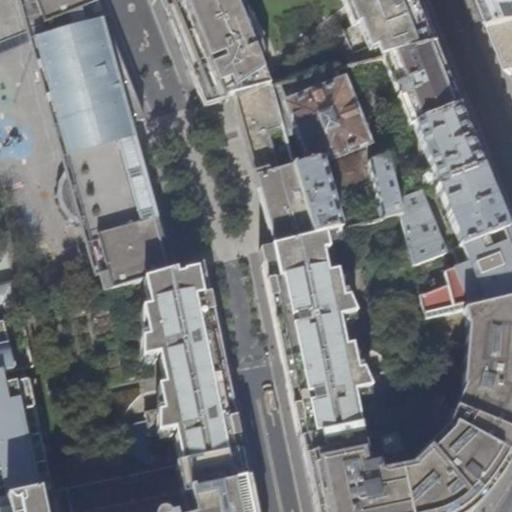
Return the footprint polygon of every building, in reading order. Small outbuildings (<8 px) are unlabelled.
[(143,118),(95,0),(0,0),(0,40),(23,31),(50,20),(53,31),(36,36),(70,155),(85,151),(86,157),(74,160),(70,164),(66,167),(63,171),(61,172),(59,177),(56,192),(59,205),(66,215),(76,221),(79,222),(85,224),(90,224),(93,223),(103,221),(110,245),(98,249),(104,272),(108,288),(140,276),(170,265),(130,121),(143,118)] [(262,43),(244,12),(239,0),(160,0),(202,103),(231,96),(238,122),(263,210),(272,243),(310,234),(310,232),(269,88),(258,60),(260,58),(262,55),(262,53),(261,51),(259,44),(262,43)] [(340,0),(352,27),(352,28),(351,28),(350,28),(342,31),(355,66),(381,60),(434,47),(416,1),(414,1),(413,0),(340,0)] [(511,0),(479,0),(492,32),(511,26),(511,0)] [(70,155),(36,36),(53,31),(50,20),(23,31),(63,171),(66,167),(70,164),(74,160),(86,157),(85,151),(70,155)] [(511,26),(492,32),(510,76),(511,75),(511,26)] [(413,127),(458,108),(449,85),(434,47),(381,60),(409,128),(413,127)] [(337,226),(338,226),(319,162),(363,147),(364,143),(358,125),(365,122),(347,81),(350,80),(346,69),(269,88),(310,232),(324,229),(337,226)] [(475,149),(458,108),(413,127),(431,170),(393,186),(397,204),(482,169),(475,149)] [(381,139),(382,143),(384,152),(397,147),(393,135),(381,139)] [(384,152),(382,143),(376,145),(377,150),(372,151),(369,155),(370,162),(368,165),(380,217),(399,212),(397,204),(393,186),(384,152)] [(498,208),(482,169),(397,204),(399,212),(412,267),(444,254),(421,199),(438,193),(457,249),(507,229),(498,208)] [(110,245),(103,221),(93,223),(90,224),(85,224),(79,222),(76,221),(91,275),(104,272),(98,249),(110,245)] [(339,238),(337,226),(324,229),(327,241),(339,238)] [(373,396),(366,361),(347,365),(338,321),(356,317),(346,266),(327,270),(322,248),(328,247),(327,241),(324,229),(310,232),(310,234),(272,243),(258,246),(277,337),(297,432),(358,419),(354,400),(373,396)] [(511,244),(507,229),(457,249),(447,253),(461,312),(511,300),(511,244)] [(218,348),(199,259),(170,265),(140,276),(144,304),(137,306),(132,357),(153,352),(154,357),(151,357),(156,382),(150,384),(149,406),(136,408),(138,419),(113,424),(115,439),(121,452),(130,463),(135,466),(238,445),(218,348)] [(511,300),(461,312),(464,328),(458,389),(440,429),(411,460),(413,470),(382,476),(377,473),(375,464),(368,466),(358,419),(297,432),(313,511),(471,511),(499,482),(511,460),(511,300)] [(46,339),(41,313),(32,315),(37,340),(46,339)] [(0,374),(11,373),(1,322),(0,322),(0,374)] [(0,511),(36,511),(34,500),(40,499),(17,384),(0,387),(0,511)] [(252,511),(238,445),(135,466),(136,467),(153,472),(153,475),(169,472),(176,511),(252,511)] [(49,511),(46,498),(40,499),(34,500),(36,511),(49,511)]
